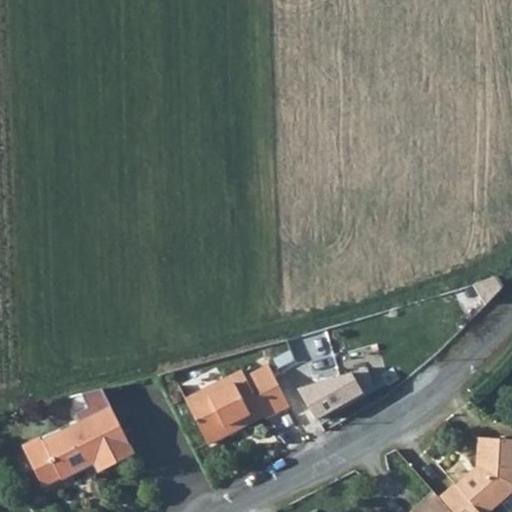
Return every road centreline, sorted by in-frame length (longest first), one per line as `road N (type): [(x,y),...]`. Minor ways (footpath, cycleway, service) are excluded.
road 1 (track): [(511,257),(0,397)]
road 2 (residential): [(511,316),(401,414),(213,511)]
